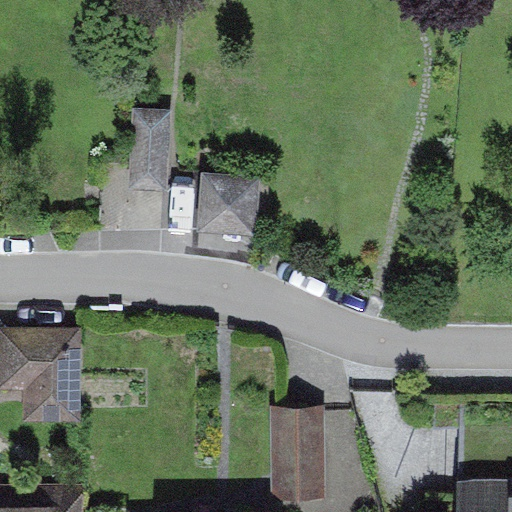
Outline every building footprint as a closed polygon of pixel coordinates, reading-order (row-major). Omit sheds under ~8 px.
[(173,107),(136,105),(133,184),(171,185),(173,107)] [(200,225),(257,231),(263,174),(206,168),(200,225)] [(81,422),(81,331),(0,330),(0,390),(26,391),(26,422),(81,422)] [(511,408),(463,408),(463,492),(511,492),(511,408)] [(324,412),(277,412),(277,497),(325,497),(324,412)] [(0,511),(81,511),(81,488),(0,489),(0,511)] [(511,511),(511,492),(463,492),(462,511),(511,511)]
